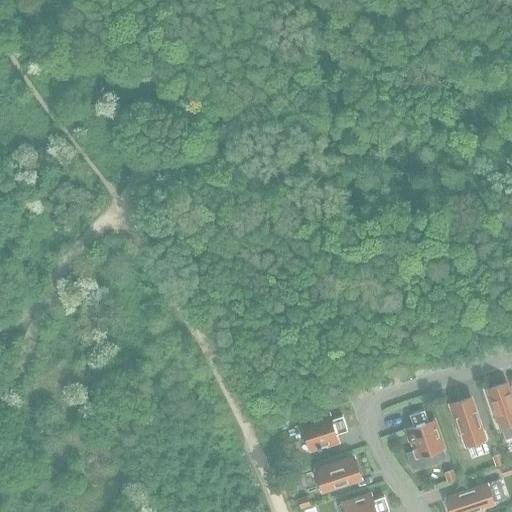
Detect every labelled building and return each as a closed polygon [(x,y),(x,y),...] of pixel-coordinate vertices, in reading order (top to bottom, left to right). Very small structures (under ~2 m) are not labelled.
[(511,424),(511,402),(505,382),(487,388),(491,399),(489,400),(494,415),(496,414),(501,428),(511,424)] [(484,440),(470,397),(448,404),(458,433),(462,431),(466,444),(471,442),(472,445),(484,440)] [(409,414),(413,426),(406,428),(409,439),(411,438),(413,444),(411,445),(413,448),(414,448),(417,455),(428,451),(429,456),(444,451),(433,419),(428,421),(424,409),(409,414)] [(326,442),(326,444),(337,441),(335,434),(347,430),(342,415),(330,419),(328,413),(296,424),(301,438),(305,437),(309,448),(316,446),(317,447),(320,446),(320,444),(326,442)] [(492,456),(496,466),(504,463),(500,453),(492,456)] [(315,469),(321,489),(360,476),(353,456),(315,469)] [(511,472),(509,464),(500,467),(503,476),(511,472)] [(471,511),(481,509),(479,505),(492,501),(490,496),(493,495),(489,483),(446,497),(450,511),(471,511)] [(382,511),(388,510),(383,495),(372,499),(370,494),(337,504),(339,511),(382,511)] [(312,503),(309,495),(300,498),(302,506),(312,503)]
